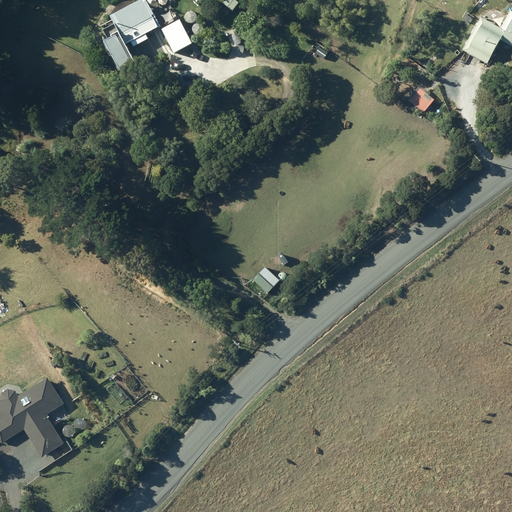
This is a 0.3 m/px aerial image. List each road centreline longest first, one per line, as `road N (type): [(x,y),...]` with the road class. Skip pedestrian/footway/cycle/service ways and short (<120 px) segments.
road 1 (tertiary): [(133,511),(272,359),(511,168)]
road 2 (unknown): [(300,336),(221,270),(173,250),(160,230),(158,204),(181,158),(272,68),(255,39),(193,36)]
